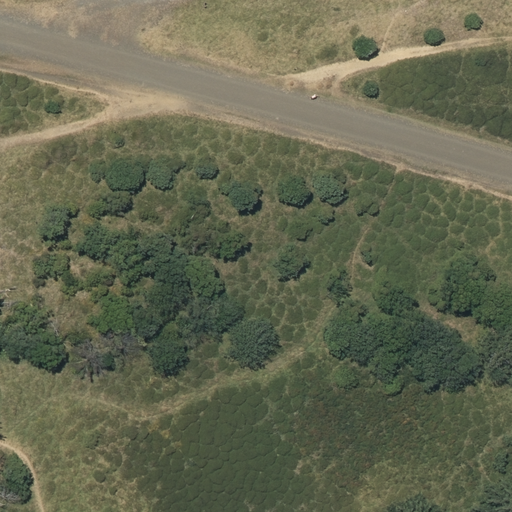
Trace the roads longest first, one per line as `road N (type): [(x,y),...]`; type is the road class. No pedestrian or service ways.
road 1 (track): [(511,171),(288,99),(0,29)]
road 2 (track): [(150,0),(0,8)]
